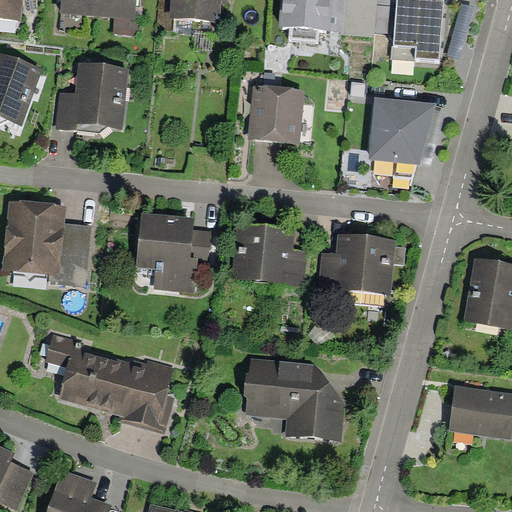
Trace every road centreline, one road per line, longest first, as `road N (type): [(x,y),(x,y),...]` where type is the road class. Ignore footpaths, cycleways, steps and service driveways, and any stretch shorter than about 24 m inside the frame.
road 1 (residential): [(0,162),(453,215)]
road 2 (residential): [(0,408),(88,445),(369,511)]
road 3 (residential): [(453,215),(373,511)]
road 4 (residential): [(506,0),(453,215)]
